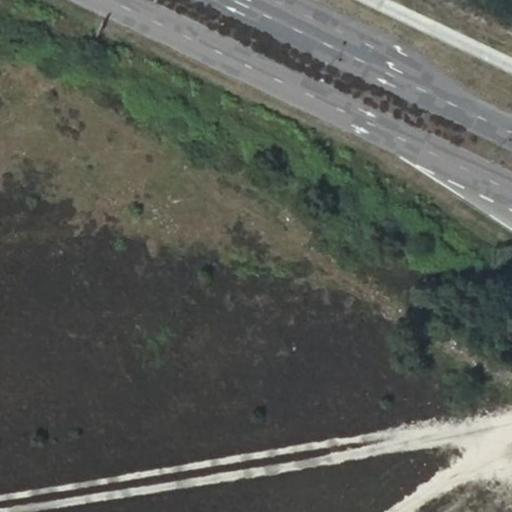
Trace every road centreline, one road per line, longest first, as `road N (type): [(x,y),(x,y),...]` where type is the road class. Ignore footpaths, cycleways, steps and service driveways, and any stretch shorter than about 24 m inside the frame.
road 1 (tertiary): [(110,0),(511,198)]
road 2 (tertiary): [(511,131),(250,0)]
